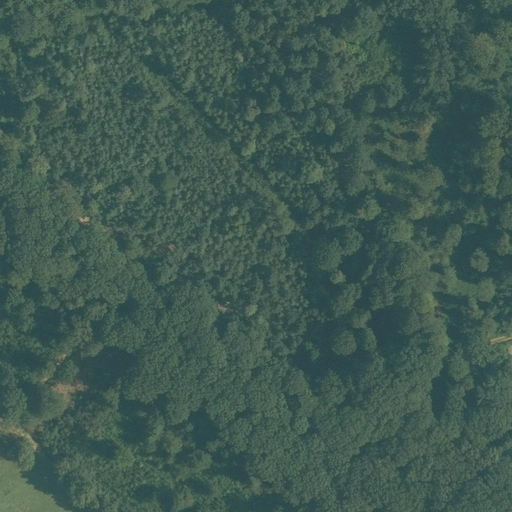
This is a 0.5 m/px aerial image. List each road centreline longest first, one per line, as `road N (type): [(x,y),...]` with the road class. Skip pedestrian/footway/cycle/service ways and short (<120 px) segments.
road 1 (track): [(0,144),(413,511)]
road 2 (track): [(287,402),(511,334)]
